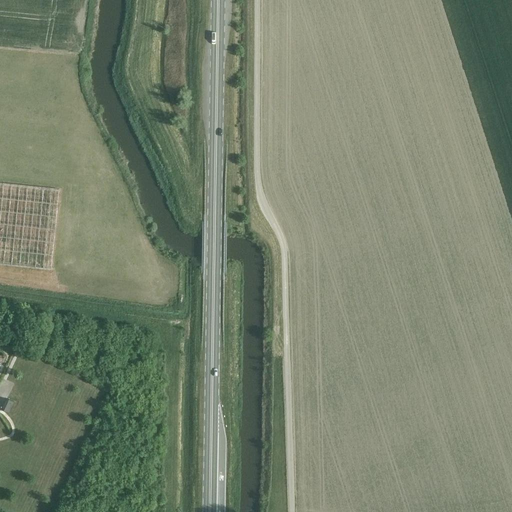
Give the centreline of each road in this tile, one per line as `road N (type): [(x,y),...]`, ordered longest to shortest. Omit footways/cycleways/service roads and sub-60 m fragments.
road 1 (unclassified): [(256,0),(257,181),(283,247),(291,511)]
road 2 (primary): [(209,511),(217,0)]
